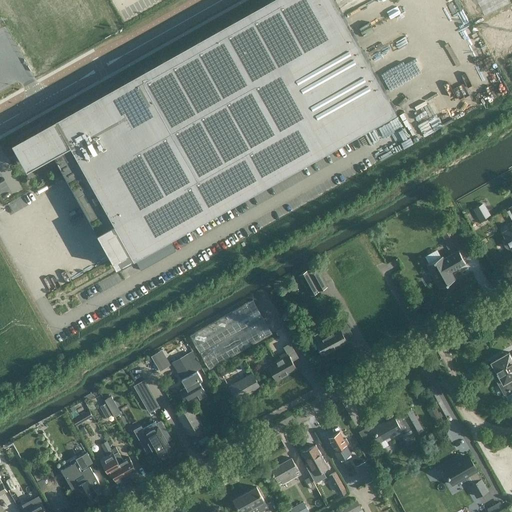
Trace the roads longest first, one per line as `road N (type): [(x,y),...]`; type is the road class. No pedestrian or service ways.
road 1 (unknown): [(0,240),(43,321),(56,326),(361,158)]
road 2 (residential): [(131,511),(511,298)]
